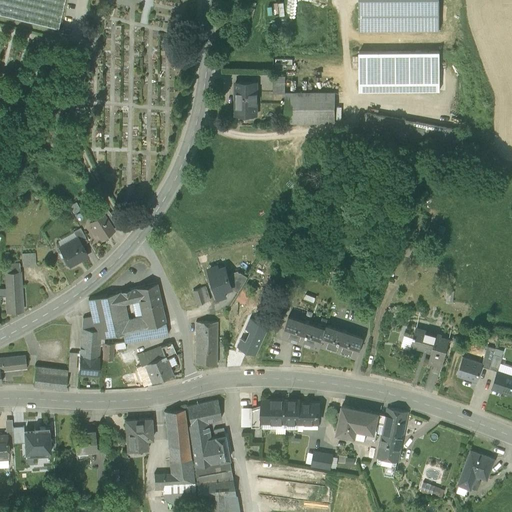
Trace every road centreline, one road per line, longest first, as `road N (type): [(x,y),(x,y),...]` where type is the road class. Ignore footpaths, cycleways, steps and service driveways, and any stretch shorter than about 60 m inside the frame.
road 1 (secondary): [(511,435),(333,383),(234,378),(191,387)]
road 2 (track): [(0,178),(75,149),(83,56),(71,39),(0,23)]
road 3 (tertiary): [(135,238),(194,130),(209,0)]
road 4 (secondary): [(191,387),(122,400),(0,398)]
road 5 (track): [(0,133),(75,149),(135,238)]
road 6 (tertiary): [(0,339),(80,291),(135,238)]
road 7 (residential): [(135,238),(180,318),(191,387)]
